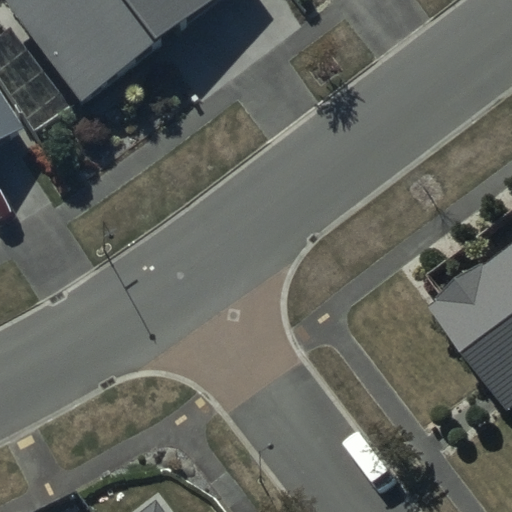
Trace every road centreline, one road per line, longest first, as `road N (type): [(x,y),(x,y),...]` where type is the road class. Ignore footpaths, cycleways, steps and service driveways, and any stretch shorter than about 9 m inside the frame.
road 1 (residential): [(181,273),(511,27)]
road 2 (residential): [(181,273),(361,511)]
road 3 (residential): [(0,381),(181,273)]
